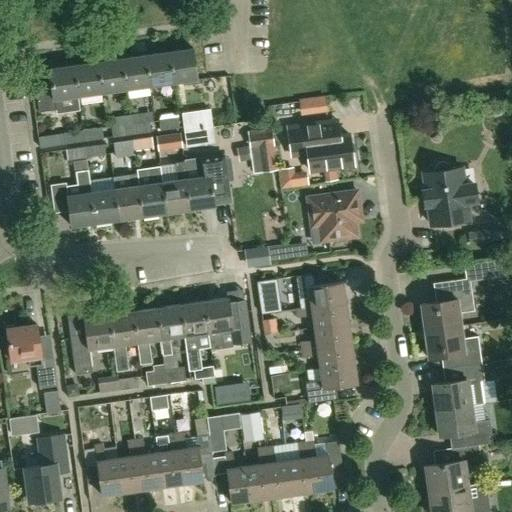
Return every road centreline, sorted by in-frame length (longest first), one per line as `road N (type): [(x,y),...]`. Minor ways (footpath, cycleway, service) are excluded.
road 1 (residential): [(380,511),(374,463),(403,391),(384,275),(400,226),(383,118)]
road 2 (residential): [(10,243),(48,257),(220,245)]
